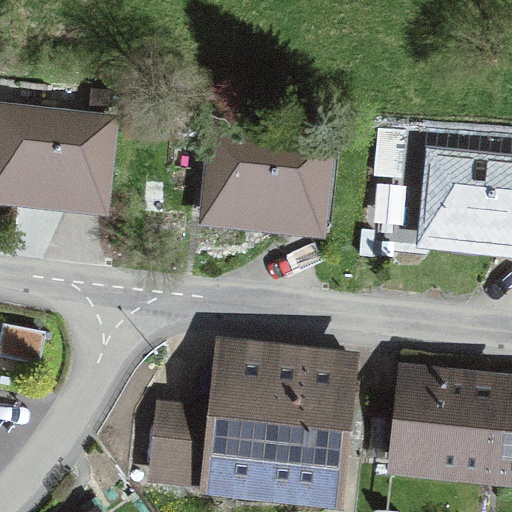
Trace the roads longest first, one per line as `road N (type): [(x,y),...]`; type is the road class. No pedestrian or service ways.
road 1 (residential): [(144,299),(511,343)]
road 2 (residential): [(0,506),(85,400),(144,299)]
road 3 (residential): [(0,273),(144,299)]
